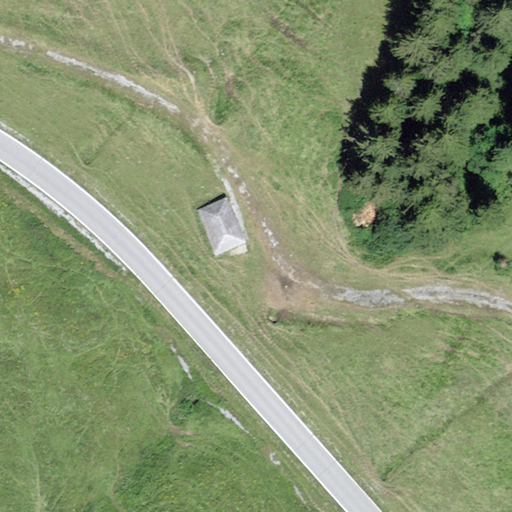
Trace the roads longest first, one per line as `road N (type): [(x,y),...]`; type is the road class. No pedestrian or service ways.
road 1 (track): [(511,315),(439,291),(347,296),(305,279),(275,256),(214,151),(164,109),(0,40)]
road 2 (unclassified): [(0,152),(133,260),(358,511)]
